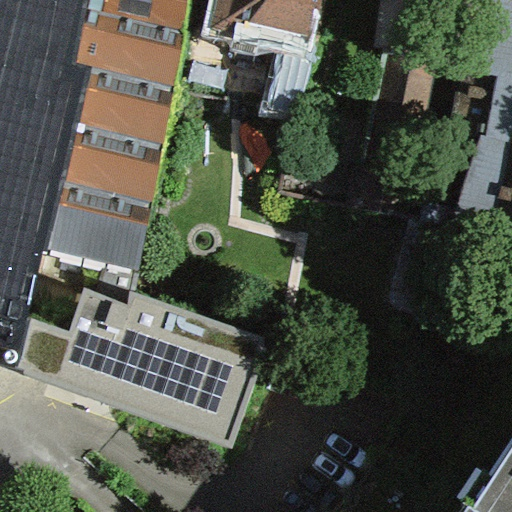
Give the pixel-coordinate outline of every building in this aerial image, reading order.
[(0,0),(0,345),(9,348),(18,350),(23,327),(26,328),(42,251),(84,75),(68,72),(81,0),(0,0)] [(124,316),(127,301),(182,0),(81,0),(68,72),(84,75),(42,251),(101,265),(90,301),(124,316)] [(222,0),(216,31),(309,52),(321,0),(222,0)] [(511,0),(464,0),(450,73),(470,78),(458,139),(460,140),(455,161),(473,164),(450,232),(511,241),(511,0)] [(397,60),(381,57),(357,171),(407,181),(408,181),(431,70),(396,62),(397,60)] [(357,171),(349,214),(398,224),(407,181),(357,171)] [(260,357),(256,356),(259,348),(127,301),(124,316),(90,301),(80,298),(65,341),(26,328),(23,327),(18,350),(15,361),(14,373),(22,376),(21,380),(61,394),(226,452),(260,357)] [(511,511),(511,445),(467,511),(511,511)]
